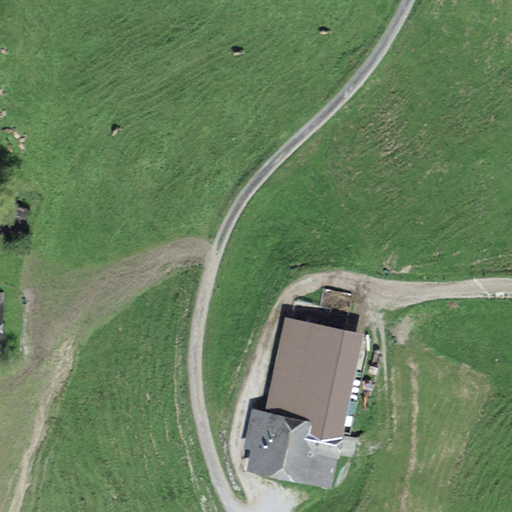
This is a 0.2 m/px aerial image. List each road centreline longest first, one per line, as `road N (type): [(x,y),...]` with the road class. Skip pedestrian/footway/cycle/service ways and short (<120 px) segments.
road 1 (track): [(235,511),(211,458),(195,380),(197,329),(217,253),(249,188),(341,100),(408,0)]
road 2 (track): [(511,286),(410,293),(321,279),(289,293),(270,323),(236,440),(236,464),(257,511)]
